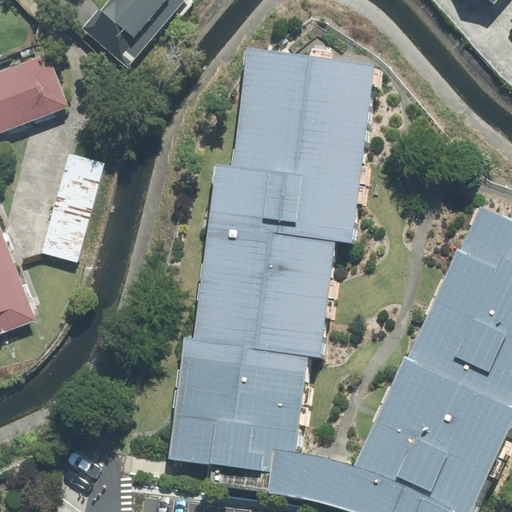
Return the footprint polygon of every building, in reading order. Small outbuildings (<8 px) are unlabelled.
[(106,0),(79,29),(122,68),(183,0),(106,0)] [(46,54),(0,70),(0,338),(42,323),(0,210),(0,136),(67,111),(46,54)] [(488,511),(511,459),(511,234),(476,217),(368,471),(303,453),(342,262),(358,264),(392,81),(255,61),(231,179),(222,178),(177,471),(262,486),(294,494),(337,510),(341,511),(488,511)] [(69,153),(42,253),(78,263),(105,163),(69,153)] [(19,511),(6,476),(0,478),(0,511),(19,511)]
